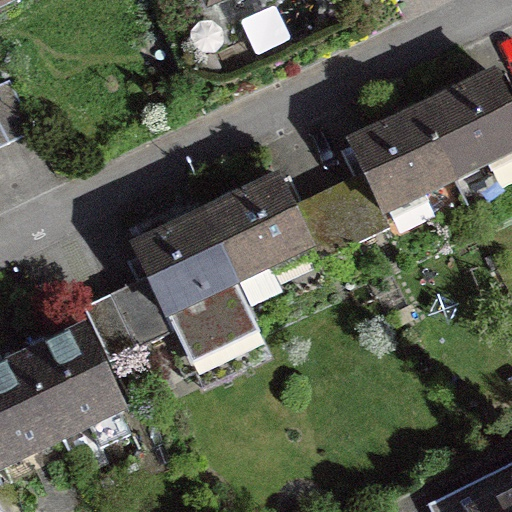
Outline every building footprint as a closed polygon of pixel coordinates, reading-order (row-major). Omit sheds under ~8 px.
[(361,177),(380,217),(511,153),(511,104),(506,108),(492,80),(440,105),(406,121),(347,150),(361,177)] [(0,150),(31,135),(7,83),(0,86),(0,150)] [(326,194),(290,212),(308,249),(316,266),(352,249),(387,232),(380,217),(361,177),(326,194)] [(145,281),(163,319),(308,249),(290,212),(276,184),(228,207),(183,229),(132,254),(145,281)] [(107,366),(135,353),(171,336),(163,319),(145,281),(109,299),(81,312),(107,366)] [(0,472),(87,431),(98,453),(127,439),(81,333),(44,350),(18,363),(4,355),(0,357),(0,472)] [(511,511),(511,466),(425,508),(426,511),(511,511)]
